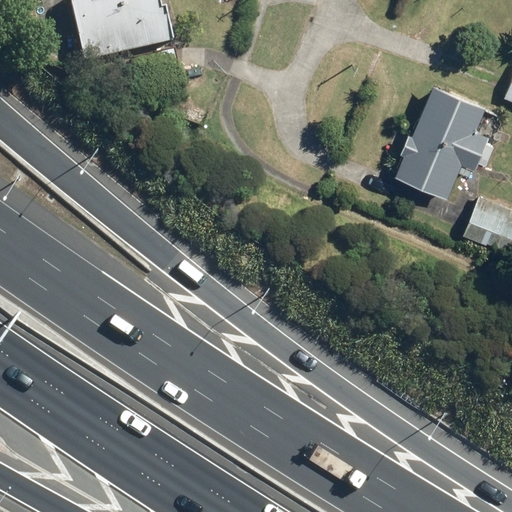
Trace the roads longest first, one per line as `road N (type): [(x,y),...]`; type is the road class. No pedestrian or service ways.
road 1 (motorway): [(0,114),(174,266),(350,399),(511,507)]
road 2 (motorway): [(0,250),(395,511)]
road 3 (motorway): [(226,511),(0,356)]
